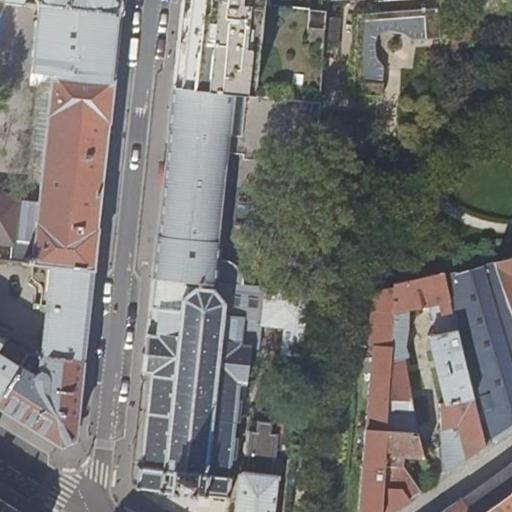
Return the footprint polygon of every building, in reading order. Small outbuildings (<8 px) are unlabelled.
[(11,0),(22,1),(22,0),(36,0),(36,3),(38,3),(120,14),(121,0),(11,0)] [(310,102),(319,103),(325,8),(309,7),(309,12),(262,5),(262,0),(181,0),(177,45),(172,87),(310,102)] [(120,14),(38,3),(31,69),(53,72),(52,75),(113,82),(115,58),(120,14)] [(438,7),(356,12),(352,93),(383,95),(383,81),(382,81),(383,65),(379,65),(367,64),(368,58),(371,57),(376,56),(374,42),(377,32),(386,29),(400,32),(402,23),(408,23),(409,39),(425,38),(425,39),(439,38),(438,7)] [(107,136),(113,82),(52,75),(48,112),(47,116),(49,116),(40,202),(19,200),(20,196),(0,194),(0,244),(12,245),(10,263),(34,265),(93,272),(98,228),(107,136)] [(300,132),(307,120),(309,119),(310,102),(172,87),(167,128),(168,129),(163,179),(157,236),(156,236),(152,277),(309,293),(310,275),(295,274),(295,268),(227,268),(233,205),(223,203),(228,150),(243,152),(242,157),(253,157),(263,156),(269,154),(277,150),(283,147),(293,139),(300,132)] [(511,260),(495,264),(511,312),(511,260)] [(511,426),(511,312),(495,264),(443,275),(485,446),(511,427),(511,426)] [(91,293),(93,272),(34,265),(33,277),(40,284),(41,286),(41,289),(39,305),(45,306),(39,356),(84,360),(86,339),(91,293)] [(485,446),(443,275),(442,273),(406,281),(395,284),(395,288),(387,398),(411,400),(403,359),(406,359),(403,345),(429,338),(445,402),(440,403),(442,429),(442,459),(447,473),(458,465),(485,446)] [(301,358),(309,293),(152,277),(147,321),(141,374),(149,374),(141,465),(139,465),(139,466),(138,466),(138,469),(140,469),(138,485),(137,485),(136,489),(141,488),(160,490),(160,492),(170,493),(170,497),(176,498),(176,497),(177,497),(177,496),(181,496),(189,496),(189,498),(191,498),(190,499),(196,499),(197,496),(207,496),(207,495),(226,497),(226,499),(230,500),(231,495),(229,495),(231,480),(233,480),(233,475),(230,475),(232,458),(236,459),(238,438),(234,438),(236,421),(240,422),(242,403),(246,403),(251,348),(259,349),(261,326),(284,328),(281,355),(301,358)] [(354,511),(391,511),(418,493),(415,489),(405,495),(399,489),(381,487),(385,430),(386,411),(387,398),(395,288),(366,295),(362,349),(366,350),(354,511)] [(29,354),(0,336),(0,400),(21,368),(29,355),(29,354)] [(39,356),(40,373),(39,373),(36,374),(35,376),(21,368),(0,400),(0,408),(25,424),(62,446),(75,440),(79,405),(84,360),(39,356)] [(414,414),(386,411),(385,430),(418,434),(414,414)] [(283,511),(292,438),(278,436),(279,434),(270,433),(272,421),(258,420),(257,432),(250,431),(245,472),(244,472),(240,475),(234,511),(283,511)] [(425,458),(418,434),(385,430),(381,487),(399,489),(405,495),(415,489),(418,493),(419,492),(419,487),(420,469),(402,468),(402,457),(425,458)] [(511,463),(488,481),(460,500),(467,511),(485,511),(511,493),(511,463)] [(511,511),(511,493),(485,511),(511,511)] [(18,511),(13,509),(0,500),(0,511),(18,511)] [(467,511),(460,500),(443,511),(467,511)]
